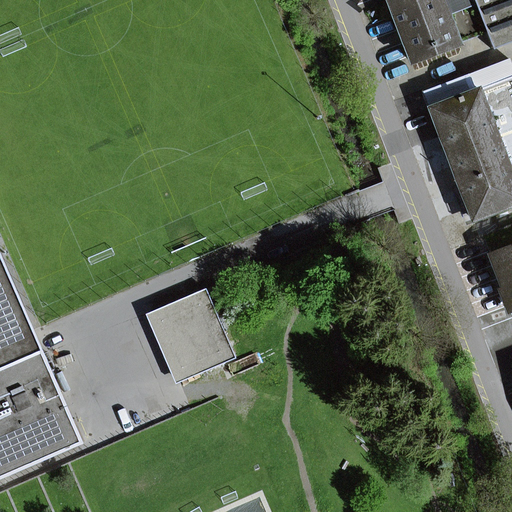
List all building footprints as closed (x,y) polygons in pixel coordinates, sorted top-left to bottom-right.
[(487,37),(492,50),(511,41),(511,0),(383,0),(409,66),(487,37)] [(422,92),(472,220),(511,205),(511,68),(509,59),(422,92)] [(511,248),(491,257),(509,306),(511,304),(511,248)] [(0,479),(82,444),(0,255),(0,479)] [(145,317),(174,385),(234,359),(205,291),(145,317)]
